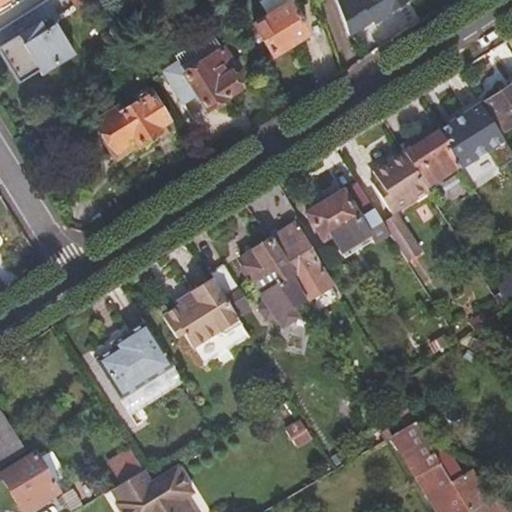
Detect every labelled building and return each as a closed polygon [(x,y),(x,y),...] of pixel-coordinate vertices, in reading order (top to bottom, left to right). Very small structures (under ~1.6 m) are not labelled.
[(94,0),(71,0),(78,10),(94,0)] [(302,38),(309,33),(288,1),(289,0),(256,0),(266,15),(252,24),(273,57),(302,38)] [(338,0),(348,28),(426,0),(338,0)] [(46,31),(41,22),(0,47),(0,52),(19,83),(40,69),(44,75),(75,55),(56,25),(46,31)] [(323,61),(315,28),(309,33),(302,38),(309,65),(323,61)] [(243,82),(223,49),(201,62),(197,56),(180,67),(207,111),(243,88),(240,84),(243,82)] [(511,125),(511,83),(484,101),(503,131),(511,125)] [(159,129),(171,121),(154,93),(152,95),(148,89),(135,97),(137,102),(122,112),(119,107),(98,120),(122,158),(161,133),(159,129)] [(503,141),(479,104),(439,130),(460,166),(461,167),(503,141)] [(460,166),(439,130),(417,144),(414,138),(400,146),(403,152),(426,189),(460,166)] [(426,189),(403,152),(372,171),(378,181),(373,184),(390,213),(426,189)] [(383,223),(357,182),(307,215),(323,242),(362,217),(374,236),(386,228),(383,223)] [(383,223),(386,228),(406,261),(419,252),(396,214),(383,223)] [(289,271),(305,298),(330,282),(293,222),(268,239),(289,271)] [(268,239),(267,238),(239,257),(263,292),(260,295),(263,299),(259,308),(266,318),(275,318),(281,326),(296,317),(290,308),(305,298),(289,271),(268,239)] [(225,265),(210,274),(212,277),(235,312),(249,302),(225,265)] [(235,312),(212,277),(191,291),(194,295),(180,304),(163,315),(177,336),(184,332),(194,347),(217,331),(226,333),(242,323),(235,312)] [(194,295),(191,291),(177,300),(180,304),(194,295)] [(475,328),(485,320),(481,315),(471,322),(475,328)] [(172,364),(145,321),(124,334),(129,342),(117,350),(114,346),(113,347),(95,358),(120,398),(172,364)] [(473,349),(486,354),(493,339),(481,333),(473,349)] [(129,342),(124,334),(110,343),(113,347),(114,346),(117,350),(129,342)] [(107,416),(101,406),(82,418),(87,428),(107,416)] [(415,422),(407,410),(387,422),(393,434),(415,422)] [(0,445),(5,454),(9,462),(25,452),(1,412),(0,412),(0,445)] [(306,428),(296,413),(282,422),(292,438),(306,428)] [(464,511),(467,511),(428,445),(415,422),(393,434),(391,435),(438,511),(464,511)] [(462,476),(447,450),(428,445),(467,511),(469,511),(510,511),(511,508),(489,497),(470,471),(462,476)] [(59,492),(36,452),(0,473),(0,474),(19,507),(37,497),(41,503),(59,492)] [(142,469),(132,454),(113,467),(122,482),(142,469)] [(122,482),(110,489),(118,501),(115,503),(120,511),(193,511),(184,496),(192,490),(176,466),(150,481),(142,469),(122,482)]
